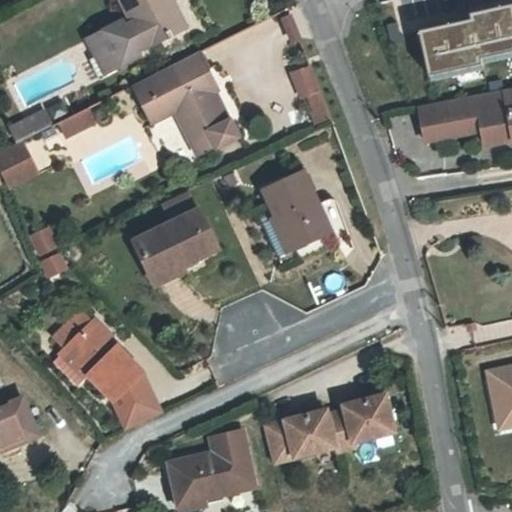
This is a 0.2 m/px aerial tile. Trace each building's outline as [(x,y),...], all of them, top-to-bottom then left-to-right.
[(98,34),(115,67),(140,55),(138,51),(145,47),(146,48),(179,31),(165,5),(172,1),(171,0),(121,0),(131,18),(133,23),(125,27),(123,22),(98,34)] [(186,28),(172,1),(165,5),(179,31),(186,28)] [(511,3),(410,28),(422,75),(511,53),(511,3)] [(133,23),(131,18),(123,22),(125,27),(133,23)] [(115,67),(98,34),(89,39),(106,72),(115,67)] [(197,53),(136,84),(137,87),(135,88),(153,123),(175,111),(198,156),(217,146),(218,147),(238,137),(197,53)] [(303,98),(308,96),(321,91),(311,67),(293,73),(303,98)] [(484,144),(511,139),(511,88),(419,106),(425,140),(446,136),(443,121),(470,116),(480,123),(481,130),(484,144)] [(315,126),(332,119),(321,91),(308,96),(315,113),(311,114),(315,126)] [(94,123),(87,109),(60,122),(67,136),(94,123)] [(45,113),(24,123),(31,136),(51,126),(45,113)] [(443,121),(446,136),(481,130),(480,123),(470,116),(443,121)] [(12,129),(19,142),(31,136),(24,123),(12,129)] [(56,126),(40,133),(48,149),(64,142),(56,126)] [(23,144),(14,148),(21,162),(3,172),(10,187),(38,173),(23,144)] [(0,155),(0,166),(3,172),(21,162),(14,148),(0,155)] [(265,190),(277,217),(292,250),(331,232),(303,172),(265,190)] [(134,241),(151,277),(175,265),(177,269),(219,248),(200,210),(134,241)] [(292,250),(277,217),(263,224),(277,256),(292,250)] [(59,247),(50,229),(32,238),(41,255),(59,247)] [(59,255),(47,260),(54,274),(66,269),(59,255)] [(54,274),(47,260),(43,262),(50,276),(54,274)] [(179,274),(177,269),(175,265),(151,277),(156,285),(179,274)] [(66,349),(92,324),(79,311),(53,336),(66,349)] [(93,323),(92,324),(66,349),(65,351),(89,375),(114,400),(141,373),(142,372),(93,323)] [(89,375),(65,351),(53,362),(77,386),(89,375)] [(511,366),(488,372),(494,401),(498,400),(503,403),(508,426),(511,425),(511,366)] [(114,400),(120,413),(152,396),(141,373),(114,400)] [(345,411),(329,415),(337,448),(338,452),(356,447),(354,443),(395,432),(386,395),(365,401),(351,404),(343,406),(345,411)] [(349,399),(351,404),(365,401),(364,395),(349,399)] [(120,413),(128,430),(161,415),(152,396),(120,413)] [(0,407),(0,447),(2,447),(3,450),(38,436),(23,399),(0,407)] [(498,400),(494,401),(500,428),(508,426),(503,403),(498,400)] [(263,427),(273,464),(337,448),(329,415),(328,410),(307,416),(292,419),(263,427)] [(291,414),(292,419),(307,416),(306,410),(291,414)] [(169,463),(176,496),(204,490),(206,499),(256,487),(243,431),(210,438),(214,453),(169,463)] [(204,490),(176,496),(180,511),(207,505),(206,499),(204,490)]
